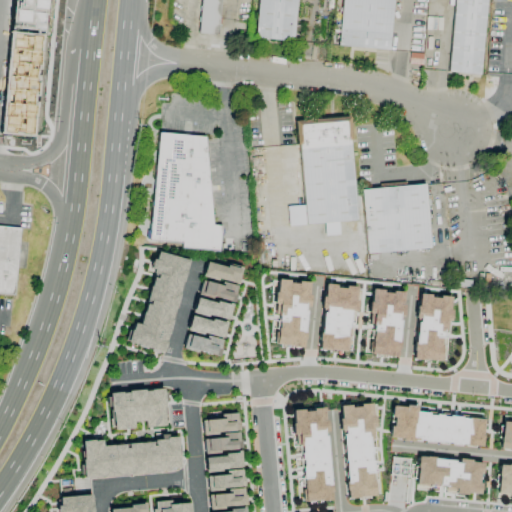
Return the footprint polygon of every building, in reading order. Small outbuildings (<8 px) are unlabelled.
[(221,0),(219,34),(198,32),(200,0),(221,0)] [(258,0),(296,0),(293,39),(255,36),(258,0)] [(342,0),(392,0),(388,49),(338,45),(342,0)] [(454,0),(485,0),(480,74),(448,71),(454,0)] [(296,124),(348,119),(357,220),(286,227),(284,207),(303,206),(296,124)] [(159,132),(205,137),(212,225),(219,226),(219,252),(180,249),(181,244),(149,240),(159,132)] [(360,191),(422,185),(428,248),(366,253),(360,191)] [(0,228),(0,293),(12,295),(19,230),(0,228)] [(127,341),(163,350),(187,260),(156,251),(154,258),(151,257),(147,270),(152,271),(137,323),(132,322),(127,341)] [(207,261),(238,270),(234,284),(203,275),(207,261)] [(203,280),(223,286),(222,289),(231,291),(228,301),(199,293),(203,280)] [(302,347),(307,282),(274,280),(272,313),(276,314),(274,345),(302,347)] [(396,357),(402,292),(369,289),(365,324),(371,325),(368,354),(396,357)] [(444,361),(445,331),(448,331),(450,297),(415,295),(412,359),(444,361)] [(231,306),(195,297),(191,312),(227,321),(231,306)] [(221,338),(225,323),(189,315),(186,330),(221,338)] [(221,340),(184,334),(182,349),(218,355),(221,340)] [(108,392),(111,430),(132,428),(132,421),(142,420),(143,427),(164,425),(161,389),(108,392)] [(345,498),(373,496),(368,438),(374,438),(371,404),(337,406),(345,498)] [(329,500),(324,408),(290,410),(292,446),(299,446),(302,501),(329,500)] [(480,445),(482,415),(390,410),(388,439),(480,445)] [(218,414),(218,419),(200,420),(201,433),(238,431),(237,413),(218,414)] [(511,421),(498,420),(497,436),(496,436),(495,448),(503,449),(503,450),(511,451),(511,421)] [(240,450),(239,432),(220,432),(220,438),(202,438),(202,451),(240,450)] [(176,439),(101,443),(100,440),(80,441),(82,478),(178,472),(176,439)] [(242,467),(240,452),(202,457),(204,472),(242,467)] [(414,483),(443,486),(443,492),(478,495),(480,461),(457,460),(416,457),(414,483)] [(495,493),(511,493),(511,466),(497,465),(495,493)] [(207,507),(244,506),(243,469),(221,469),(221,475),(205,475),(206,492),(207,507)]
